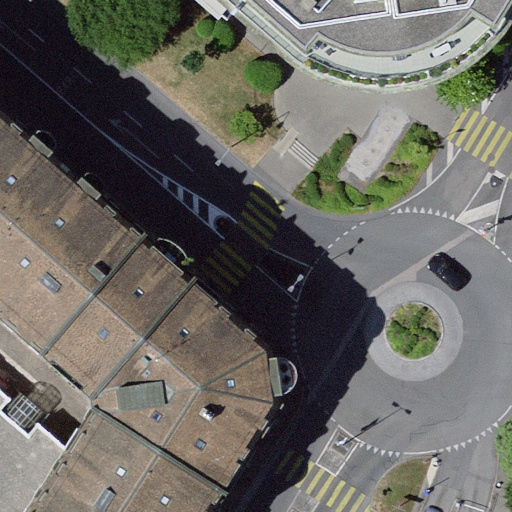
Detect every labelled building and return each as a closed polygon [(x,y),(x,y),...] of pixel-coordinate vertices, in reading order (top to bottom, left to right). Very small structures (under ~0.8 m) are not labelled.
[(511,0),(207,0),(318,98),(375,115),(418,122),(460,116),(503,94),(511,86),(511,0)] [(60,150),(0,99),(0,308),(48,350),(153,231),(60,150)] [(203,275),(153,231),(48,350),(95,398),(203,275)] [(279,347),(203,275),(95,398),(239,486),(285,397),(279,347)] [(0,511),(28,511),(66,447),(0,389),(0,511)] [(221,511),(239,486),(95,398),(81,423),(66,447),(28,511),(221,511)]
